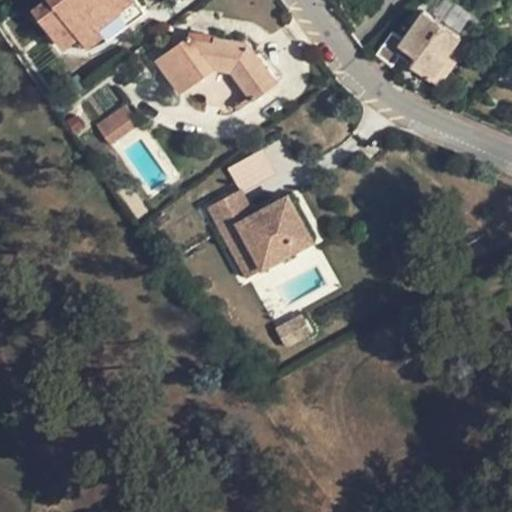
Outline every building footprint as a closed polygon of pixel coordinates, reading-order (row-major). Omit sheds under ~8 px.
[(118,7),(128,0),(47,0),(35,9),(63,47),(78,36),(86,46),(103,34),(98,27),(120,10),(118,7)] [(410,64),(431,78),(446,57),(464,33),(422,5),(401,36),(392,30),(377,52),(393,63),(400,54),(411,61),(410,64)] [(190,31),(190,37),(214,40),(214,37),(214,35),(190,31)] [(248,42),(214,37),(214,40),(190,37),(158,59),(180,90),(212,67),(233,69),(252,97),(275,80),(248,42)] [(454,62),(446,57),(431,78),(439,83),(454,62)] [(126,105),(97,125),(108,142),(137,121),(126,105)] [(227,168),(241,193),(276,174),(262,148),(227,168)] [(239,193),(211,209),(246,275),(260,266),(236,223),(252,215),(239,193)] [(252,215),(236,223),(260,266),(306,241),(283,198),(252,215)] [(302,316),(278,328),(287,346),(311,334),(302,316)]
